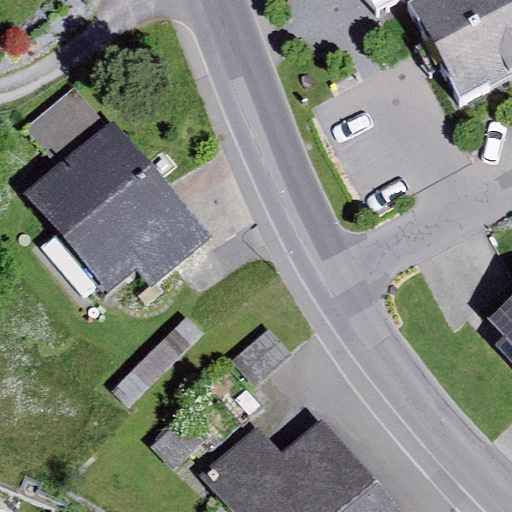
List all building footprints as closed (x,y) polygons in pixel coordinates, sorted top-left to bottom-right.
[(511,0),(369,0),(378,15),(404,0),(413,0),(416,5),(410,8),(462,101),(491,85),(494,89),(511,79),(511,0)] [(26,132),(58,169),(107,128),(76,90),(26,132)] [(214,237),(114,121),(107,128),(58,169),(25,198),(109,295),(138,270),(154,289),(214,237)] [(511,297),(485,323),(511,351),(511,297)] [(187,318),(113,394),(130,411),(204,335),(187,318)] [(269,331),(234,364),(259,390),(294,357),(269,331)] [(184,420),(151,450),(173,474),(206,444),(184,420)] [(398,511),(320,424),(282,458),(258,431),(204,479),(233,511),(398,511)]
